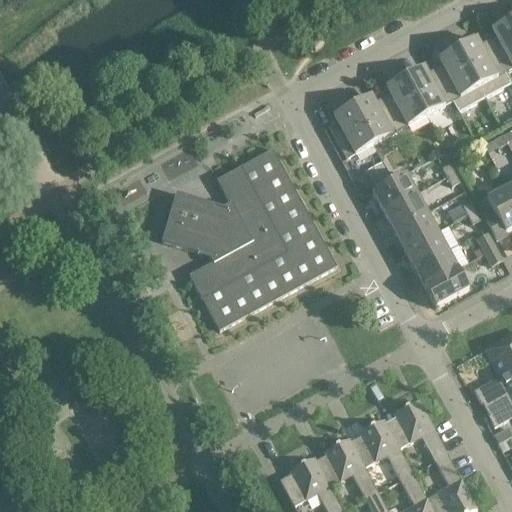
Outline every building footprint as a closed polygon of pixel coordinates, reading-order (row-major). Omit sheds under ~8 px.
[(511,72),(511,25),(510,23),(492,33),(495,39),(487,44),(505,76),(511,72)] [(476,41),(468,46),(457,52),(484,101),(511,87),(505,76),(487,44),(479,48),(476,41)] [(484,101),(457,52),(439,62),(442,68),(434,72),(452,105),(458,116),(484,101)] [(423,70),(416,74),(405,81),(426,119),(452,105),(434,72),(427,77),(423,70)] [(426,119),(405,81),(386,91),(389,97),(382,101),(400,134),(426,119)] [(371,99),(363,103),(352,109),(373,148),(400,134),(382,101),(374,105),(371,99)] [(373,148),(352,109),(333,119),(337,126),(328,130),(346,163),(373,148)] [(506,147),(502,139),(493,144),(497,152),(506,147)] [(457,145),(448,150),(453,159),(462,154),(457,145)] [(336,270),(272,153),(216,183),(230,207),(228,212),(181,198),(166,247),(214,261),(212,266),(188,279),(219,335),(336,270)] [(454,177),(449,167),(441,172),(446,181),(454,177)] [(416,197),(405,177),(372,196),(383,215),(416,197)] [(459,186),(454,177),(446,181),(451,190),(459,186)] [(511,231),(511,200),(507,191),(487,202),(495,217),(485,222),(496,244),(507,238),(505,235),(511,231)] [(427,216),(416,197),(383,215),(393,234),(427,216)] [(475,214),(470,205),(462,210),(467,219),(475,214)] [(480,224),(475,214),(467,219),(472,228),(480,224)] [(437,235),(427,216),(393,234),(404,253),(437,235)] [(447,254),(437,235),(404,253),(414,272),(447,254)] [(476,243),(480,249),(491,244),(487,237),(476,243)] [(502,264),(491,244),(480,249),(491,270),(502,264)] [(458,273),(447,254),(414,272),(424,291),(458,273)] [(468,293),(458,273),(424,291),(435,311),(468,293)] [(511,339),(502,345),(511,363),(511,339)] [(511,397),(511,363),(502,345),(484,354),(500,383),(490,389),(488,386),(473,394),(481,407),(482,407),(485,412),(511,397)] [(511,397),(485,412),(488,418),(487,418),(494,431),(508,423),(507,420),(511,417),(511,397)] [(447,459),(418,405),(394,418),(395,421),(385,426),(384,427),(398,453),(399,453),(421,441),(435,465),(447,459)] [(385,426),(383,424),(359,437),(360,440),(350,445),(349,446),(364,472),(386,460),(400,484),(413,478),(399,453),(398,453),(384,427),(385,426)] [(511,439),(507,431),(501,435),(506,444),(511,441),(511,439)] [(350,445),(348,443),(324,456),(326,459),(315,464),(315,465),(329,491),(351,479),(365,503),(378,496),(364,472),(349,446),(350,445)] [(509,451),(506,445),(499,449),(502,455),(509,451)] [(476,511),(447,459),(435,465),(448,490),(426,502),(426,503),(430,511),(476,511)] [(315,464),(314,462),(290,475),(291,478),(279,484),(293,510),(317,497),(324,511),(341,511),(329,491),(315,465),(315,464)] [(426,502),(413,478),(400,484),(413,509),(408,511),(430,511),(426,503),(426,502)] [(386,511),(378,496),(365,503),(369,511),(386,511)]
